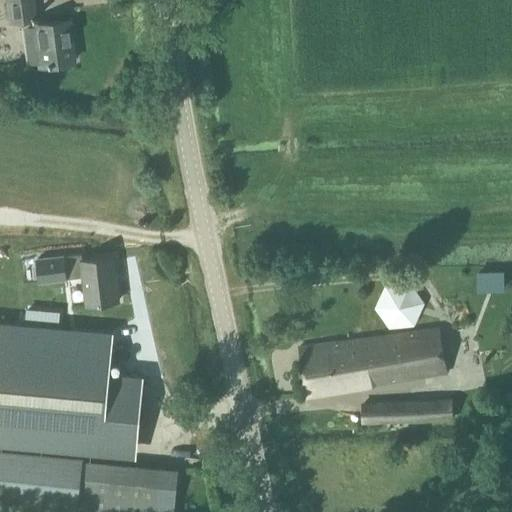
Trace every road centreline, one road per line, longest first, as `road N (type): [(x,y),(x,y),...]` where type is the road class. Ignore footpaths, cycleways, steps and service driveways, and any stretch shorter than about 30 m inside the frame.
road 1 (tertiary): [(265,511),(179,110),(166,0)]
road 2 (track): [(295,128),(267,202),(204,227)]
